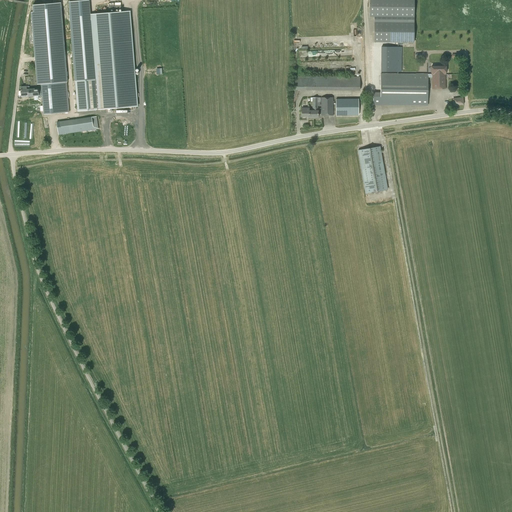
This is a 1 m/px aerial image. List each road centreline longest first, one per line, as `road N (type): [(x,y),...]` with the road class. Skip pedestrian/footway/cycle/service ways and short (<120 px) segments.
road 1 (unclassified): [(511,113),(481,109),(214,154),(11,154)]
road 2 (unclassified): [(162,511),(40,279),(11,154)]
